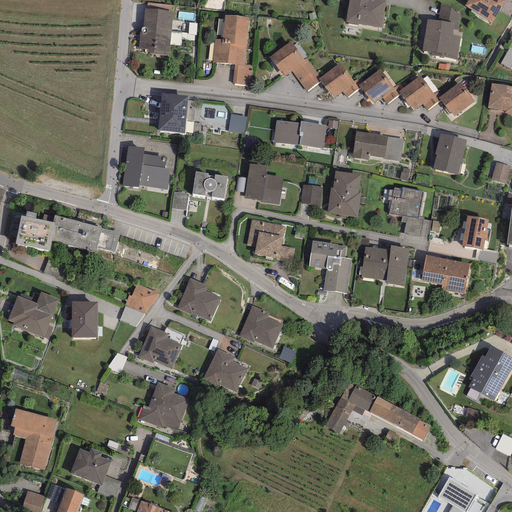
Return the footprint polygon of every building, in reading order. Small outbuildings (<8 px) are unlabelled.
[(348,0),(345,22),(381,28),(386,1),(379,0),(348,0)] [(504,1),(501,0),(467,0),(464,5),(492,22),(504,1)] [(147,9),(171,12),(171,5),(147,3),(147,9)] [(460,14),(440,4),(438,21),(453,23),(452,29),(457,30),(460,14)] [(147,9),(144,9),(143,27),(142,28),(141,28),(141,30),(141,31),(141,32),(140,32),(138,49),(150,50),(150,55),(168,56),(172,12),(171,12),(147,9)] [(249,18),(225,16),(222,40),(214,39),(212,63),(234,65),(244,66),(244,65),(249,18)] [(438,21),(426,19),(422,51),(431,52),(430,55),(456,59),(460,36),(451,35),(452,29),(453,23),(438,21)] [(290,42),(269,58),(280,73),(281,72),(284,76),(291,71),(306,91),(320,82),(318,79),(319,78),(306,59),(303,60),(290,42)] [(511,63),(511,51),(509,49),(500,63),(508,69),(511,63)] [(358,85),(360,84),(356,79),(353,81),(339,63),(319,78),(318,79),(320,82),(329,94),(330,93),(334,98),(343,91),(347,97),(360,87),(358,85)] [(232,84),(250,86),(252,65),(244,65),(244,66),(234,65),(232,84)] [(398,92),(400,90),(397,85),(393,88),(379,69),(360,84),(358,85),(360,87),(369,100),(370,99),(374,104),(382,98),(387,104),(400,94),(398,92)] [(440,96),(436,92),(433,94),(419,76),(400,90),(398,92),(400,94),(409,106),(410,106),(414,110),(422,104),(427,110),(439,101),(437,98),(440,96)] [(450,112),(454,117),(474,102),(459,82),(440,96),(437,98),(439,101),(440,100),(449,113),(450,112)] [(511,86),(491,84),(487,108),(505,111),(505,113),(511,114),(511,86)] [(187,96),(161,93),(157,130),(183,133),(187,96)] [(246,117),(230,114),(228,132),(244,134),(246,117)] [(338,122),(328,120),(327,127),(337,129),(338,122)] [(325,126),(300,121),(300,124),(276,121),(273,143),(299,145),(323,149),(325,126)] [(387,136),(355,132),(352,158),(368,160),(368,156),(384,158),(387,137),(387,136)] [(466,140),(440,134),(435,155),(436,155),(432,169),(458,175),(466,140)] [(403,139),(387,137),(384,158),(384,159),(400,162),(403,139)] [(144,148),(127,146),(127,147),(122,185),(138,187),(138,186),(167,190),(170,169),(164,169),(166,158),(143,154),(144,148)] [(511,167),(496,162),(491,179),(506,184),(511,167)] [(267,166),(249,163),(246,178),(244,193),(243,198),(260,200),(260,202),(279,205),(283,177),(265,175),(267,166)] [(409,170),(402,168),(399,180),(407,181),(409,170)] [(360,174),(334,171),(332,188),(330,188),(327,213),(357,218),(361,194),(357,193),(360,174)] [(208,174),(195,172),(192,194),(204,196),(204,197),(211,198),(211,197),(224,199),(227,176),(215,175),(214,176),(207,175),(208,174)] [(244,193),(246,178),(236,177),(235,191),(244,193)] [(303,185),(301,203),(320,205),(322,187),(303,185)] [(423,192),(402,187),(401,190),(393,188),(393,190),(390,190),(387,200),(391,201),(389,213),(402,216),(401,222),(406,223),(403,234),(419,237),(423,218),(418,217),(423,192)] [(188,195),(173,193),(171,208),(186,210),(188,195)] [(49,251),(51,241),(55,223),(52,222),(35,219),(25,216),(21,215),(14,243),(49,251)] [(54,216),(52,222),(55,223),(51,241),(95,251),(96,248),(115,252),(119,232),(101,228),(101,227),(54,216)] [(488,220),(467,216),(461,247),(482,251),(484,240),(486,240),(487,231),(486,230),(488,220)] [(284,227),(251,220),(246,245),(255,247),(254,254),(278,259),(280,246),(284,227)] [(439,222),(432,221),(431,230),(438,231),(439,222)] [(337,244),(312,240),(308,267),(326,269),(323,290),(346,294),(351,259),(344,258),(346,246),(337,245),(337,244)] [(294,248),(280,246),(278,259),(278,260),(292,263),(294,248)] [(409,248),(390,246),(389,250),(365,247),(361,277),(386,281),(386,284),(404,287),(409,248)] [(470,263),(426,255),(421,281),(442,285),(441,290),(464,294),(470,263)] [(158,263),(144,258),(141,265),(155,271),(158,263)] [(72,270),(48,260),(43,272),(67,282),(72,270)] [(207,286),(190,279),(176,308),(191,315),(191,313),(210,321),(220,297),(205,290),(207,286)] [(160,294),(137,284),(131,296),(128,296),(125,306),(144,314),(160,294)] [(59,299),(41,292),(39,296),(36,303),(19,297),(17,296),(7,320),(13,322),(12,326),(43,338),(43,337),(48,326),(59,299)] [(20,293),(19,297),(36,303),(39,296),(34,293),(32,298),(20,293)] [(96,302),(71,302),(71,338),(97,337),(96,302)] [(144,314),(125,306),(119,320),(136,327),(144,314)] [(269,313),(251,306),(238,337),(254,343),(254,341),(272,349),(283,324),(267,318),(269,313)] [(53,328),(48,326),(43,337),(48,339),(53,328)] [(168,334),(150,327),(137,357),(153,364),(154,362),(172,369),(182,345),(166,338),(168,334)] [(511,365),(511,358),(490,346),(484,357),(481,355),(469,377),(473,379),(468,387),(493,401),(511,365)] [(296,352),(283,347),(278,358),(291,363),(296,352)] [(233,357),(217,349),(202,380),(217,387),(218,384),(235,392),(247,369),(231,362),(233,357)] [(127,357),(117,353),(106,368),(120,374),(127,357)] [(262,383),(254,379),(251,386),(259,390),(262,383)] [(108,385),(99,382),(95,391),(104,395),(108,385)] [(175,389),(157,383),(147,410),(142,408),(138,419),(163,428),(163,426),(176,431),(188,400),(173,394),(175,389)] [(347,401),(355,386),(349,383),(324,425),(338,434),(343,425),(347,427),(349,423),(345,421),(352,410),(355,405),(347,401)] [(368,411),(376,397),(356,385),(355,386),(347,401),(355,405),(352,410),(361,416),(364,410),(368,412),(368,411)] [(419,419),(376,397),(368,411),(423,440),(430,426),(418,420),(419,419)] [(479,411),(467,408),(465,416),(477,419),(479,411)] [(56,420),(15,409),(10,426),(15,427),(13,435),(25,439),(18,463),(44,470),(53,437),(51,436),(56,420)] [(399,436),(389,431),(384,440),(395,445),(399,436)] [(511,451),(511,439),(502,434),(495,449),(510,457),(511,451)] [(102,453),(90,448),(89,453),(78,449),(69,473),(99,485),(101,485),(105,476),(111,462),(100,457),(102,453)] [(121,482),(105,476),(101,485),(99,485),(96,493),(114,500),(121,482)] [(466,511),(477,494),(448,477),(437,497),(453,506),(449,511),(466,511)] [(59,503),(65,489),(51,484),(45,498),(59,503)] [(76,511),(83,494),(65,488),(65,489),(59,503),(56,511),(76,511)] [(39,511),(44,497),(27,492),(22,507),(31,511),(39,511)] [(132,497),(128,506),(136,509),(140,500),(132,497)] [(168,511),(140,501),(136,511),(168,511)]
